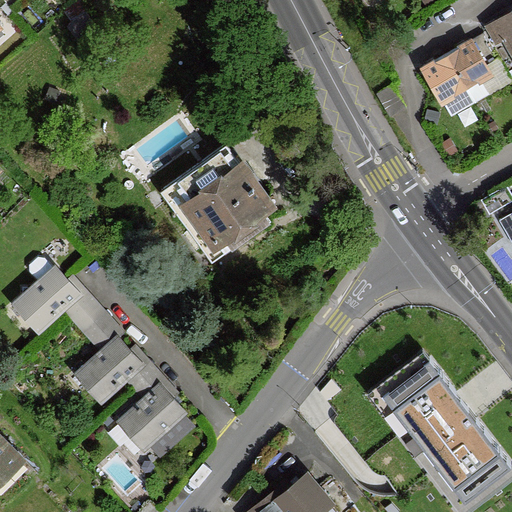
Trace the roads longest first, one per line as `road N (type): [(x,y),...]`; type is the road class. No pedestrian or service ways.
road 1 (residential): [(432,232),(338,319),(182,511)]
road 2 (tertiary): [(419,215),(292,0)]
road 3 (tertiary): [(511,338),(432,232)]
